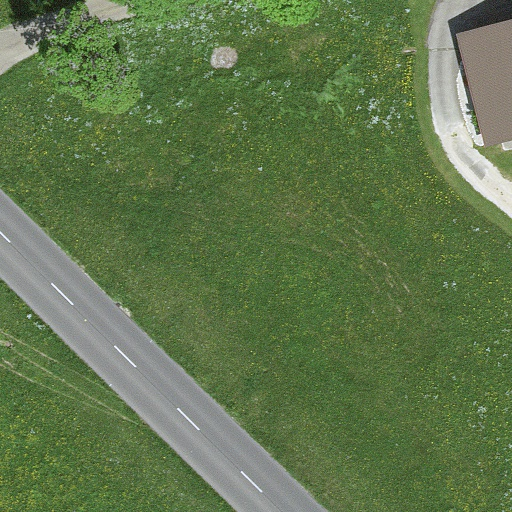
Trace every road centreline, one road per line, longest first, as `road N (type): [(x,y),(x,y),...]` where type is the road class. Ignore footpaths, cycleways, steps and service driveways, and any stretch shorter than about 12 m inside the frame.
road 1 (secondary): [(282,511),(0,237)]
road 2 (unclassified): [(0,61),(157,0)]
